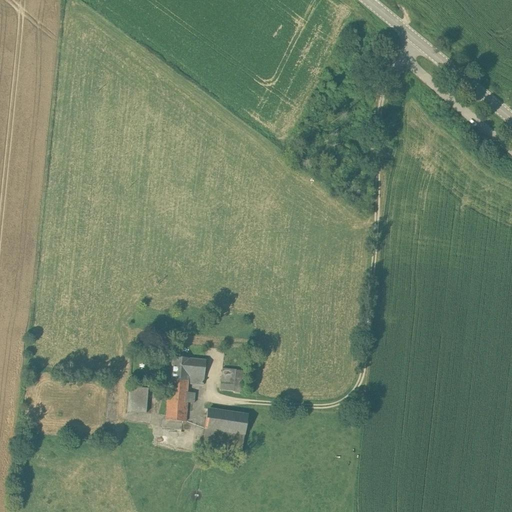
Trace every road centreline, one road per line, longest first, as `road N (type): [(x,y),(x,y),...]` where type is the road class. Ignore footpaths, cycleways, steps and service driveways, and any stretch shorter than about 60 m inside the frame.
road 1 (unclassified): [(402,55),(390,71),(380,120),(366,373),(341,405),(234,400)]
road 2 (unclassified): [(402,55),(511,149)]
road 3 (unclassified): [(411,36),(511,118)]
